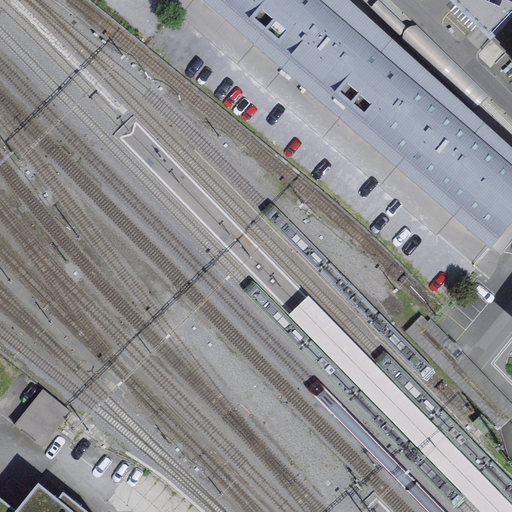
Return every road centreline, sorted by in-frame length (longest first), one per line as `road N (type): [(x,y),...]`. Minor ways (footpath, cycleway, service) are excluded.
road 1 (residential): [(511,288),(183,0)]
road 2 (residential): [(403,0),(511,107)]
